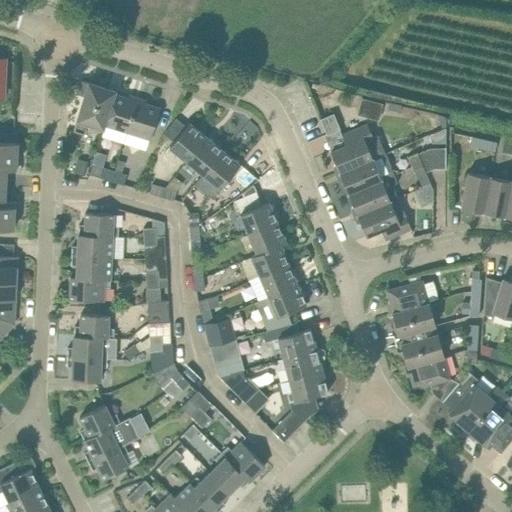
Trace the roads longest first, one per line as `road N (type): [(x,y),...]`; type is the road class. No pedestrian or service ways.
road 1 (residential): [(340,284),(279,113),(257,95),(53,31)]
road 2 (residential): [(38,422),(53,31)]
road 3 (residential): [(511,255),(457,250),(340,284)]
road 4 (residential): [(505,511),(376,397)]
road 5 (residential): [(253,511),(376,397)]
